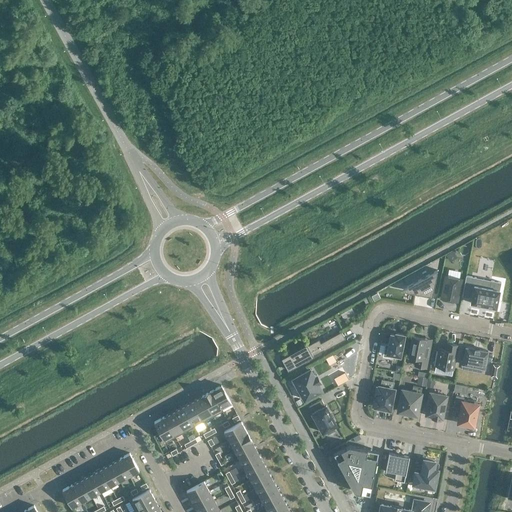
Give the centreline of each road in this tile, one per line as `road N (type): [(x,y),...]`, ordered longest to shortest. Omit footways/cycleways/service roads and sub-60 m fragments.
road 1 (secondary): [(511,56),(201,225)]
road 2 (residential): [(511,332),(395,309),(374,321),(358,418),(463,444)]
road 3 (secondary): [(214,248),(511,84)]
road 4 (unclassified): [(326,511),(230,335)]
road 5 (unclassified): [(137,171),(45,0)]
road 6 (secondary): [(0,364),(165,273)]
road 7 (secondary): [(154,253),(0,337)]
